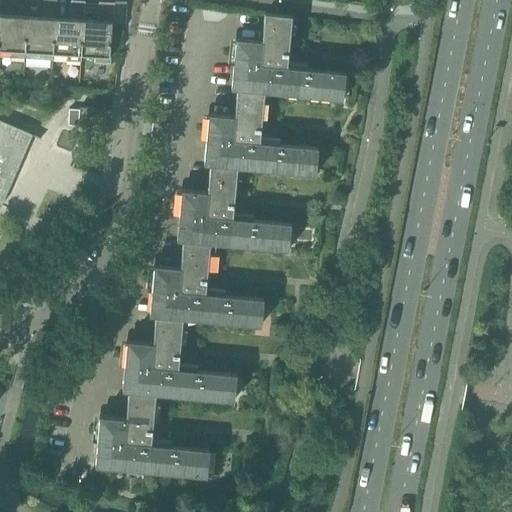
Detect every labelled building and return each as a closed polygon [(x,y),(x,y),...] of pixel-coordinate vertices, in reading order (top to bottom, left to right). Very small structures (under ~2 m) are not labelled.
[(11,57),(25,58),(28,15),(29,15),(29,0),(15,0),(15,14),(1,13),(0,13),(0,49),(11,50),(11,57)] [(28,15),(25,58),(53,59),(54,53),(56,17),(57,17),(57,0),(43,0),(42,16),(29,15),(28,15)] [(81,61),(82,55),(84,19),(86,0),(83,0),(71,0),(70,18),(57,17),(56,17),(54,53),(67,54),(67,60),(81,61)] [(84,19),(82,55),(95,56),(95,62),(110,63),(114,2),(100,1),(98,20),(84,19)] [(232,88),(238,88),(265,91),(343,98),(344,95),(337,95),(339,73),(346,74),(346,71),(287,66),(292,14),(265,12),(263,40),(237,37),(232,88)] [(204,163),(211,164),(238,166),(316,174),(316,171),(310,170),(312,149),(318,149),(319,146),(260,141),(265,91),(238,88),(235,115),(209,113),(204,163)] [(69,124),(97,126),(98,107),(81,106),(81,109),(70,108),(69,124)] [(0,204),(1,206),(2,204),(0,203),(0,201),(11,177),(13,179),(21,160),(19,159),(23,150),(30,133),(33,134),(33,133),(0,118),(0,204)] [(177,239),(183,239),(211,242),(289,249),(289,246),(283,246),(285,224),(291,225),(292,222),(233,216),(238,166),(211,164),(208,191),(182,189),(177,239)] [(150,314),(156,315),(184,317),(262,325),(262,322),(256,321),(258,300),(264,300),(264,297),(206,292),(211,242),(183,239),(181,266),(155,264),(150,314)] [(123,390),(129,390),(156,393),(235,400),(235,397),(229,397),(231,375),(237,376),(237,373),(179,367),(184,317),(156,315),(154,342),(128,339),(123,390)] [(156,393),(129,390),(127,417),(101,415),(96,465),(207,476),(208,473),(202,472),(204,451),(210,451),(210,448),(152,443),(156,393)]
